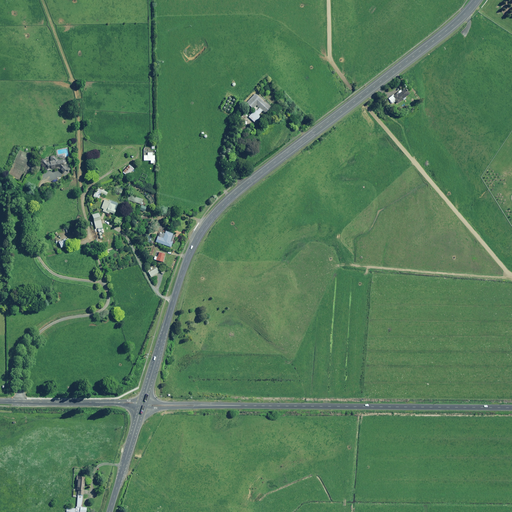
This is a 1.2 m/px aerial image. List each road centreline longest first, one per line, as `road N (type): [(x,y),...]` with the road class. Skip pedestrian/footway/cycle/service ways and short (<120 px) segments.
road 1 (secondary): [(142,404),(183,268),(209,220),(476,0)]
road 2 (secondary): [(511,407),(142,404)]
road 3 (track): [(511,278),(353,93),(333,58),(330,0)]
road 4 (track): [(511,278),(353,268)]
road 5 (unclassified): [(142,404),(0,400)]
